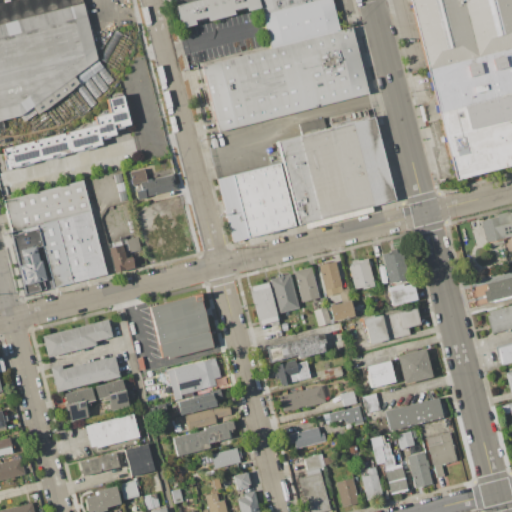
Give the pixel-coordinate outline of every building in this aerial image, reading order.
[(0,2),(8,0),(79,0),(80,4),(81,3),(95,59),(101,67),(78,84),(69,90),(46,107),(35,114),(23,122),(18,115),(0,120),(0,2)] [(196,0),(256,0),(259,8),(246,11),(245,7),(231,10),(232,14),(207,21),(205,16),(192,20),(193,24),(180,28),(174,6),(196,0)] [(312,0),(256,0),(259,8),(260,13),(312,0)] [(337,31),(329,0),(312,0),(260,13),(269,49),(337,31)] [(410,0),(511,0),(511,47),(428,69),(410,0)] [(351,28),(368,94),(217,131),(200,66),(269,49),(337,31),(351,28)] [(456,179),(511,164),(511,47),(428,69),(456,179)] [(120,96),(128,126),(113,130),(115,136),(100,139),(101,145),(4,170),(1,160),(3,159),(0,147),(94,124),(92,118),(110,114),(106,99),(120,96)] [(372,117),(393,200),(296,224),(275,142),(372,117)] [(277,164),(293,225),(230,241),(215,179),(277,164)] [(142,169),(145,181),(171,174),(174,189),(135,199),(133,190),(143,188),(142,183),(131,185),(128,172),(142,169)] [(81,180),(104,274),(85,278),(51,287),(40,246),(33,247),(37,261),(39,260),(43,280),(25,285),(20,265),(21,265),(20,260),(19,260),(16,252),(14,252),(9,235),(35,229),(34,225),(10,232),(2,200),(81,180)] [(496,216),(495,214),(507,211),(507,213),(511,211),(511,245),(510,237),(511,236),(511,235),(501,238),(501,239),(485,243),(479,220),(496,216)] [(135,237),(139,250),(128,253),(125,240),(135,237)] [(120,244),(124,258),(129,256),(130,261),(132,267),(114,272),(107,248),(120,244)] [(388,252),(387,250),(394,249),(395,252),(400,251),(407,279),(388,283),(380,254),(388,252)] [(350,266),(349,261),(355,259),(355,260),(365,258),(372,286),(360,289),(359,287),(352,289),(346,266),(350,266)] [(333,261),(341,292),(325,296),(317,265),(333,261)] [(308,267),(317,297),(300,302),(291,272),(308,267)] [(288,274),(297,308),(278,313),(268,279),(288,274)] [(486,289),(484,283),(511,276),(511,295),(484,302),(481,290),(486,289)] [(250,291),(249,287),(266,283),(275,320),(257,325),(256,320),(249,292),(250,291)] [(400,284),(401,286),(411,283),(415,300),(390,306),(386,287),(400,284)] [(198,294),(211,347),(165,359),(165,356),(160,358),(147,307),(198,294)] [(348,300),(352,316),(331,322),(327,306),(348,300)] [(488,315),(487,311),(511,305),(511,327),(490,333),(486,315),(488,315)] [(324,307),(328,323),(315,326),(311,310),(324,307)] [(360,321),(360,318),(370,316),(371,317),(379,315),(379,316),(413,308),(417,324),(405,327),(407,335),(367,344),(363,327),(360,327),(359,321),(360,321)] [(106,319),(110,336),(92,341),(93,345),(45,357),(40,336),(106,319)] [(321,332),(324,342),(321,343),(323,351),(297,358),(296,355),(267,362),(263,348),(321,332)] [(511,343),(511,361),(500,364),(496,347),(511,343)] [(423,349),(430,377),(402,384),(395,356),(423,349)] [(58,364),(60,369),(104,358),(105,358),(112,356),(117,377),(100,381),(100,380),(54,392),(47,367),(58,364)] [(172,369),(171,368),(213,357),(218,376),(212,378),(214,385),(178,394),(172,395),(166,370),(172,369)] [(274,373),(273,365),(292,360),(293,363),(303,361),(308,378),(277,385),(276,379),(273,379),(272,376),(271,373),(274,373)] [(386,361),(392,382),(369,388),(364,367),(386,361)] [(338,366),(340,376),(323,380),(321,370),(338,366)] [(120,379),(126,406),(110,410),(107,400),(102,401),(101,398),(96,399),(93,386),(120,379)] [(319,385),(323,402),(281,412),(277,396),(319,385)] [(62,394),(69,421),(85,417),(83,406),(88,404),(87,401),(92,400),(89,387),(62,394)] [(177,405),(176,401),(191,397),(191,395),(218,389),(220,398),(213,400),(214,406),(178,415),(175,405),(177,405)] [(351,391),(354,403),(341,406),(338,394),(351,391)] [(364,413),(377,410),(374,394),(360,397),(364,413)] [(435,398),(440,418),(387,431),(382,412),(435,398)] [(228,405),(230,414),(214,418),(215,424),(194,429),(193,426),(185,428),(182,416),(228,405)] [(357,406),(361,423),(348,427),(347,424),(342,425),(341,419),(329,423),(327,414),(357,406)] [(130,414),(136,437),(96,447),(96,448),(94,449),(93,446),(88,447),(83,426),(130,414)] [(169,419),(171,426),(164,428),(162,421),(169,419)] [(202,430),(202,428),(231,421),(233,428),(226,430),(228,438),(206,444),(207,448),(176,456),(171,438),(202,430)] [(315,427),(317,434),(321,433),(324,441),(294,449),(292,442),(288,443),(286,435),(315,427)] [(409,431),(412,445),(398,448),(394,434),(409,431)] [(447,432),(454,460),(438,464),(441,476),(434,478),(428,456),(424,438),(447,432)] [(381,435),(383,443),(386,442),(390,455),(391,455),(393,463),(392,464),(392,465),(398,464),(405,490),(388,494),(381,466),(384,465),(384,462),(375,464),(368,438),(381,435)] [(0,438),(6,437),(10,453),(0,455),(0,438)] [(144,444),(151,470),(129,476),(122,450),(144,444)] [(234,448),(238,462),(212,469),(208,454),(234,448)] [(422,452),(430,484),(413,488),(404,456),(422,452)] [(113,453),(116,467),(100,471),(100,469),(98,469),(98,472),(81,476),(77,462),(113,453)] [(319,454),(321,459),(322,465),(323,467),(317,468),(305,471),(302,459),(319,454)] [(329,456),(331,463),(322,465),(321,459),(329,456)] [(0,462),(18,458),(22,474),(0,479),(0,462)] [(374,467),(381,497),(365,501),(359,477),(366,475),(365,469),(374,467)] [(305,476),(303,472),(305,471),(317,468),(328,510),(320,511),(308,511),(304,496),(302,497),(297,478),(305,476)] [(245,473),(248,485),(245,485),(246,488),(234,491),(231,476),(245,473)] [(155,476),(158,486),(153,487),(150,478),(155,476)] [(216,477),(219,487),(213,489),(210,478),(216,477)] [(350,479),(356,503),(340,507),(334,483),(350,479)] [(133,480),(136,496),(121,499),(118,484),(133,480)] [(95,494),(94,491),(113,486),(118,503),(103,507),(104,509),(100,511),(91,511),(91,510),(86,511),(84,505),(82,498),(95,494)] [(178,488),(181,501),(173,503),(170,490),(178,488)] [(243,497),(242,493),(252,491),(257,511),(238,511),(235,499),(243,497)] [(154,493),(157,506),(145,509),(141,496),(154,493)] [(214,493),(216,501),(222,500),(225,511),(206,511),(203,496),(214,493)] [(0,511),(0,510),(30,502),(32,511),(0,511)]
